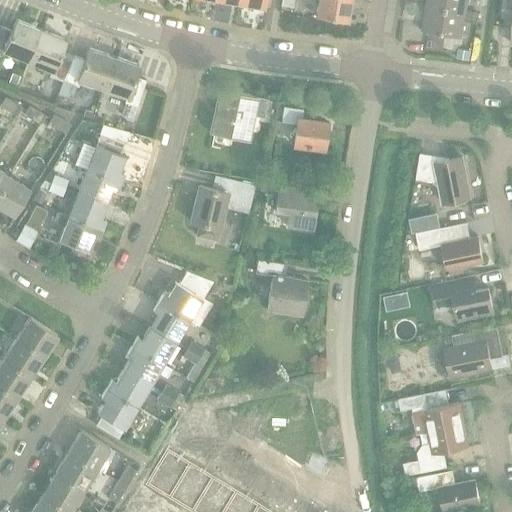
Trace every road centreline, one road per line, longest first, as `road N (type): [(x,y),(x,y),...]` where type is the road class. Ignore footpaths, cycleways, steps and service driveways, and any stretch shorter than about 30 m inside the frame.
road 1 (residential): [(357,506),(339,341),(370,72)]
road 2 (residential): [(193,45),(152,208),(104,314)]
road 3 (residential): [(104,314),(0,483)]
road 4 (tertiary): [(370,72),(193,45)]
road 5 (tertiary): [(511,88),(370,72)]
road 6 (tertiary): [(193,45),(60,0)]
road 7 (residential): [(511,397),(486,426),(506,511)]
road 8 (residential): [(104,314),(0,252)]
